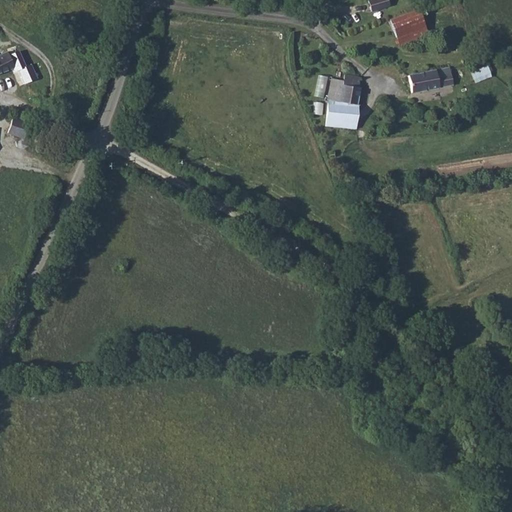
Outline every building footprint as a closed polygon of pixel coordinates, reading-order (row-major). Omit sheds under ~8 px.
[(419,32),(425,31),(421,11),(391,16),(396,44),(420,40),(419,32)] [(0,71),(9,68),(18,90),(26,85),(14,57),(4,61),(2,54),(2,53),(0,53),(0,71)] [(471,70),(475,82),(492,76),(488,65),(471,70)] [(443,83),(442,74),(401,81),(403,99),(431,94),(429,85),(443,83)] [(352,95),(353,83),(340,83),(339,91),(328,91),(328,110),(354,111),(355,97),(352,95)] [(0,130),(17,138),(23,121),(6,115),(0,126),(0,130)]
